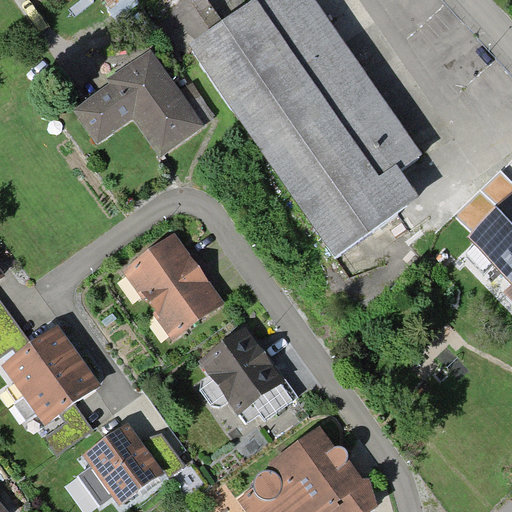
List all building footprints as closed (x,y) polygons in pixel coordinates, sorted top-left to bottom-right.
[(420,155),(313,0),(256,0),(189,45),(334,258),(420,200),(400,169),(420,155)] [(100,143),(135,120),(160,157),(205,127),(203,124),(214,116),(194,85),(181,93),(152,49),(107,78),(112,85),(76,108),(100,143)] [(457,215),(474,232),(511,195),(511,183),(501,172),(457,215)] [(511,195),(474,232),(469,238),(511,282),(511,284),(505,292),(511,299),(511,195)] [(224,304),(175,234),(124,270),(173,340),(224,304)] [(99,384),(57,326),(4,364),(27,397),(18,404),(28,417),(36,411),(44,423),(99,384)] [(298,398),(248,328),(199,362),(237,415),(240,413),(247,423),(259,414),(264,421),(298,398)] [(141,440),(129,425),(84,455),(91,466),(79,475),(101,504),(112,496),(121,506),(164,474),(142,444),(141,440)] [(336,447),(321,426),(271,463),(270,470),(264,471),(258,474),(255,480),(255,486),(237,499),(246,511),(372,511),(377,509),(372,478),(365,479),(348,459),(348,452),(344,448),(340,446),(336,447)] [(163,434),(141,440),(164,474),(168,479),(186,466),(163,434)]
